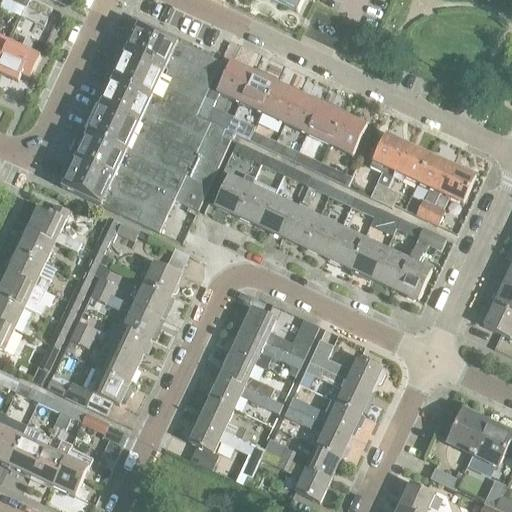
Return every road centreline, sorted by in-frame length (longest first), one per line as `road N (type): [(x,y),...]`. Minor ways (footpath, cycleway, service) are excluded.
road 1 (residential): [(114,511),(227,282),(257,278),(430,361)]
road 2 (residential): [(185,0),(511,152)]
road 3 (residential): [(0,144),(31,160),(106,0)]
road 4 (residential): [(430,361),(511,186)]
road 5 (residential): [(358,511),(430,361)]
